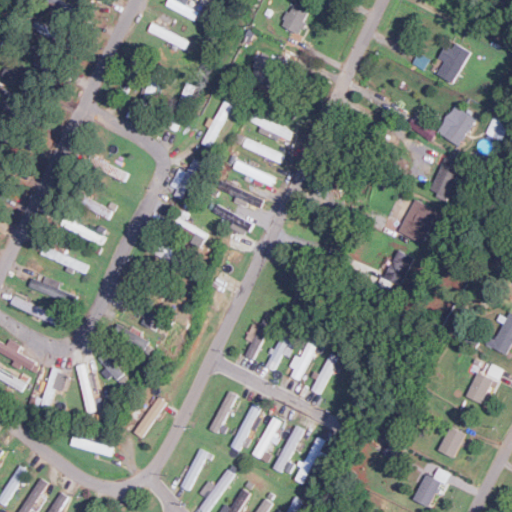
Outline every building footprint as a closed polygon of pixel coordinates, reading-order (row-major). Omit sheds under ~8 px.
[(59,0),(50,0),(35,31),(64,45),(69,36),(67,34),(79,10),(59,0)] [(312,8),(295,0),(283,24),(300,33),(312,8)] [(150,31),(188,48),(192,40),(153,23),(150,31)] [(432,70),(455,82),(472,51),(450,38),(432,70)] [(54,72),(60,60),(33,45),(27,57),(54,72)] [(286,62),(264,50),(255,66),(266,73),(261,81),(272,87),(268,94),(281,102),(291,86),(277,77),(286,62)] [(20,68),(18,72),(6,67),(2,77),(33,90),(39,77),(20,68)] [(196,85),(188,82),(172,125),(180,128),(196,85)] [(157,85),(150,83),(144,101),(151,104),(157,85)] [(0,108),(21,119),(26,110),(3,98),(0,104),(0,108)] [(477,118),(457,106),(441,132),(461,144),(477,118)] [(250,119),(263,125),(260,131),(279,140),(281,135),(292,139),(296,131),(253,112),(250,119)] [(433,141),(440,130),(416,115),(409,126),(433,141)] [(487,132),(503,139),(510,123),(495,116),(487,132)] [(0,130),(6,134),(11,126),(0,119),(0,130)] [(287,154),(248,137),(244,146),(283,162),(287,154)] [(463,163),(446,156),(437,180),(430,177),(426,189),(450,198),(463,163)] [(181,167),(172,185),(179,188),(176,194),(184,199),(203,161),(195,158),(188,171),(181,167)] [(277,177),(238,159),(234,168),(248,174),(246,177),(264,186),(266,182),(273,185),(277,177)] [(219,188),(237,196),(235,201),(248,207),(250,201),(263,207),(266,199),(223,179),(219,188)] [(114,210),(86,195),(82,204),(110,218),(114,210)] [(434,222),(441,225),(446,213),(416,199),(400,231),(424,243),(434,222)] [(255,222),(217,204),(214,212),(235,222),(232,227),(248,235),(255,222)] [(105,233),(67,218),(64,226),(102,242),(105,233)] [(211,231),(178,218),(174,228),(206,242),(211,231)] [(178,245),(158,236),(152,252),(181,265),(184,258),(174,253),(178,245)] [(90,265),(47,245),(43,254),(76,269),(77,268),(87,273),(90,265)] [(402,285),(415,256),(399,249),(386,278),(402,285)] [(511,268),(511,249),(500,249),(500,268),(511,268)] [(63,282),(38,271),(32,287),(67,301),(70,292),(61,287),(63,282)] [(12,304),(57,322),(60,314),(15,296),(12,304)] [(166,312),(132,298),(128,307),(147,315),(144,323),(159,329),(166,312)] [(247,338),(253,341),(247,355),(255,359),(276,315),(268,311),(260,326),(254,323),(247,338)] [(511,350),(511,311),(509,317),(502,313),(498,320),(503,322),(492,346),(510,354),(511,350)] [(152,339),(130,331),(126,341),(148,350),(152,339)] [(291,356),(298,341),(282,334),(268,365),(276,369),(284,353),(291,356)] [(0,350),(17,358),(15,362),(38,373),(43,363),(19,352),(23,344),(11,338),(9,344),(0,339),(0,350)] [(302,356),(299,354),(290,373),(301,379),(320,342),(312,338),(302,356)] [(104,371),(111,379),(116,375),(125,385),(132,379),(108,350),(100,357),(108,367),(104,371)] [(339,355),(331,352),(314,390),(322,393),(339,355)] [(96,399),(88,363),(80,365),(91,412),(108,408),(106,397),(96,399)] [(505,369),(494,363),(487,374),(499,380),(505,369)] [(67,390),(71,371),(54,368),(45,407),(53,408),(57,388),(67,390)] [(468,396),(485,403),(495,378),(479,371),(468,396)] [(97,397),(103,396),(98,373),(92,374),(97,397)] [(226,435),(229,426),(225,424),(239,394),(230,390),(212,429),(226,435)] [(169,401),(160,396),(136,431),(145,437),(169,401)] [(253,438),(249,436),(263,406),(254,402),(234,444),(247,450),(253,438)] [(286,421),(273,416),(256,454),(263,457),(271,439),(276,442),(286,421)] [(305,427),(296,424),(276,468),(285,472),(305,427)] [(456,457),(468,433),(452,426),(440,450),(456,457)] [(75,435),(115,445),(112,455),(72,444),(75,435)] [(306,483),(314,463),(322,466),(328,453),(322,451),(327,439),(317,435),(299,480),(306,483)] [(208,451),(200,448),(184,486),(192,490),(208,451)] [(0,497),(22,463),(29,468),(7,504),(0,499),(0,497)] [(202,508),(208,511),(210,511),(236,473),(228,467),(202,508)] [(415,498),(431,507),(451,472),(441,467),(435,476),(429,473),(415,498)] [(42,477),(19,511),(29,511),(49,481),(42,477)] [(240,511),(250,491),(243,487),(234,507),(226,503),(221,511),(240,511)] [(48,511),(62,491),(70,496),(59,511),(48,511)] [(298,511),(305,501),(298,496),(287,511),(281,508),(279,511),(298,511)] [(267,511),(274,502),(266,497),(257,511),(251,511),(250,511),(249,511),(267,511)]
